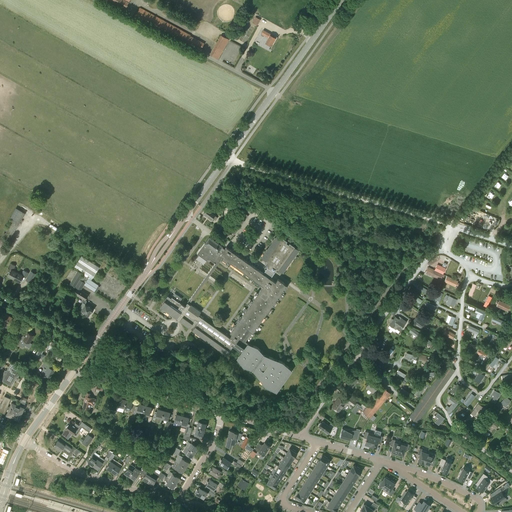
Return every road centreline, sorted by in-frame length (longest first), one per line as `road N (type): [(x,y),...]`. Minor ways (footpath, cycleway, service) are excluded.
road 1 (secondary): [(94,344),(340,0)]
road 2 (residential): [(177,499),(91,477),(30,444)]
road 3 (residential): [(74,370),(221,414)]
